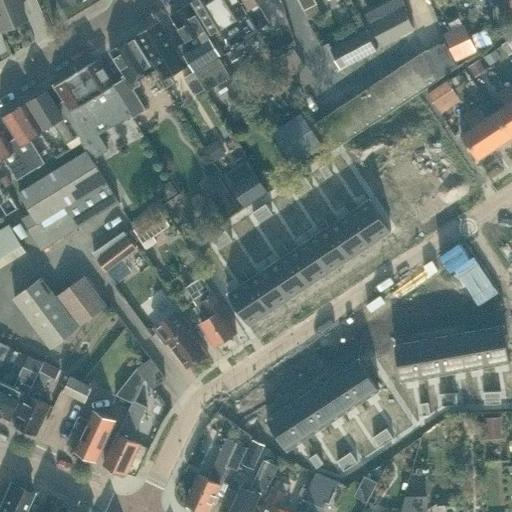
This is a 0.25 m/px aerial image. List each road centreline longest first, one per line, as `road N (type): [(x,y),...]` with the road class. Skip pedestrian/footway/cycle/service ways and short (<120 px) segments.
road 1 (residential): [(153,511),(156,486),(186,422),(216,388),(511,195)]
road 2 (residential): [(0,84),(132,0)]
road 3 (tertiary): [(133,511),(0,449)]
